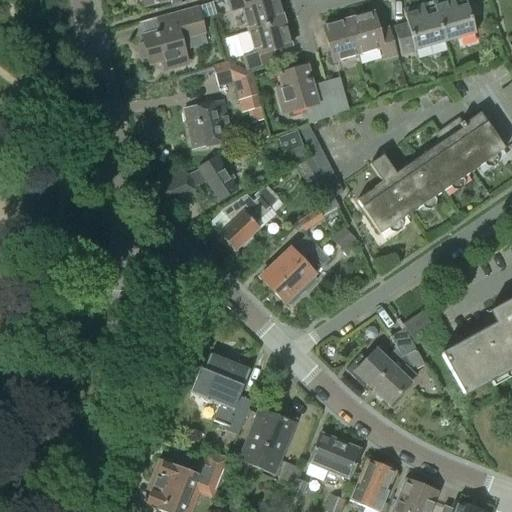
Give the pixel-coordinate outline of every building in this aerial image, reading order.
[(241,9),(247,32),(283,23),(276,0),(266,0),(257,3),(256,0),(226,0),(230,12),(241,9)] [(467,8),(464,0),(463,0),(464,1),(454,4),(453,0),(442,0),(432,3),(434,9),(444,43),(475,35),(471,21),(467,8)] [(400,56),(444,43),(434,9),(424,12),(423,6),(402,12),(406,25),(393,29),(400,56)] [(471,21),(479,19),(475,6),(467,8),(471,21)] [(141,38),(142,44),(138,45),(138,47),(137,49),(137,51),(137,52),(137,53),(138,55),(139,57),(139,58),(140,58),(141,60),(143,61),(147,60),(149,66),(160,63),(162,69),(165,72),(184,67),(185,62),(179,41),(202,34),(195,8),(161,17),(164,31),(141,38)] [(372,14),(347,21),(356,57),(380,50),(383,61),(396,57),(389,30),(377,33),(372,14)] [(356,57),(347,21),(322,28),(332,64),(356,57)] [(283,23),(247,32),(254,56),(243,59),(247,72),(274,64),(271,53),(290,48),(283,23)] [(235,82),(245,115),(259,111),(248,73),(231,66),(211,72),(216,87),(235,82)] [(332,117),(326,88),(313,92),(306,68),(277,76),(288,114),(303,109),(308,126),(332,117)] [(324,83),(326,88),(332,117),(347,111),(338,79),(324,83)] [(511,84),(503,90),(511,103),(511,84)] [(183,110),(192,151),(231,143),(222,102),(183,110)] [(381,184),(355,202),(378,236),(503,151),(479,114),(462,126),(458,119),(445,127),(448,138),(394,176),(382,157),(368,166),(381,184)] [(247,131),(252,146),(266,140),(261,126),(247,131)] [(297,132),(332,199),(342,194),(307,127),(297,132)] [(275,138),(282,157),(302,150),(295,131),(275,138)] [(184,171),(156,184),(168,209),(196,197),(192,189),(205,183),(218,203),(237,191),(229,180),(232,178),(225,166),(222,168),(215,157),(196,168),(200,174),(188,179),(184,171)] [(311,159),(296,167),(317,207),(332,199),(311,159)] [(232,223),(218,237),(234,253),(258,229),(254,226),(270,211),(277,204),(265,191),(252,204),(246,198),(222,212),(232,223)] [(339,208),(332,199),(316,211),(322,220),(339,208)] [(297,224),(303,233),(322,220),(316,211),(297,224)] [(342,229),(331,240),(342,252),(354,241),(342,229)] [(259,279),(271,292),(316,249),(305,237),(290,252),(289,251),(288,252),(282,252),(276,258),(276,263),(259,279)] [(316,249),(271,292),(283,305),(285,304),(287,306),(290,306),(299,298),(294,294),(300,288),(305,293),(314,284),(314,280),(312,278),(313,276),(328,261),(316,249)] [(500,323),(441,356),(464,398),(488,384),(490,385),(511,372),(511,312),(507,304),(511,301),(511,300),(487,314),(488,315),(493,312),(500,323)] [(401,326),(409,338),(429,325),(421,313),(401,326)] [(366,385),(370,389),(390,370),(406,357),(416,352),(403,330),(389,338),(395,349),(388,356),(378,347),(365,361),(360,356),(345,372),(363,389),(366,385)] [(390,370),(370,389),(388,406),(415,379),(404,369),(409,364),(412,366),(421,361),(416,352),(406,357),(390,370)] [(213,422),(225,427),(223,432),(236,437),(250,403),(238,398),(248,372),(208,356),(202,371),(199,370),(190,394),(219,406),(213,422)] [(236,462),(255,469),(276,417),(258,410),(236,462)] [(276,417),(255,469),(274,476),(295,424),(276,417)] [(307,464),(329,473),(341,443),(320,434),(307,464)] [(341,443),(329,473),(348,481),(360,451),(341,443)] [(211,455),(207,465),(205,464),(197,483),(215,490),(226,461),(211,455)] [(157,511),(183,511),(197,476),(157,461),(145,491),(150,493),(144,506),(157,511)] [(348,502),(364,509),(381,468),(366,461),(348,502)] [(285,465),(279,482),(290,486),(297,470),(285,465)] [(381,468),(364,509),(371,511),(378,511),(395,474),(381,468)] [(290,492),(300,496),(305,485),(294,480),(290,492)] [(391,511),(429,511),(436,495),(404,482),(391,511)] [(327,511),(339,511),(344,502),(333,497),(327,511)] [(477,511),(455,503),(451,511),(442,508),(440,511),(477,511)]
